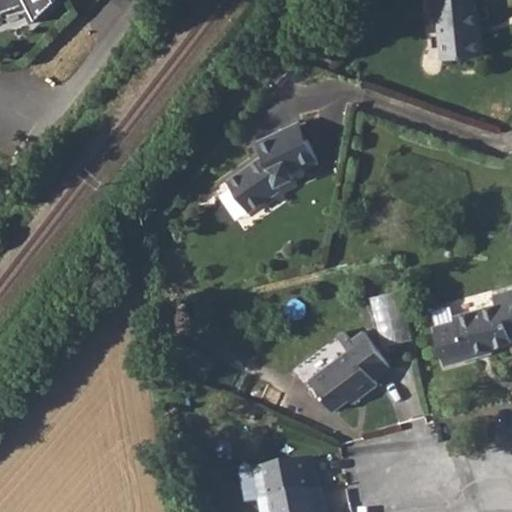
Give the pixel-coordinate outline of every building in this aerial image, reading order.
[(0,0),(0,12),(27,2),(36,19),(55,0),(0,0)] [(479,34),(475,0),(431,0),(432,13),(438,13),(442,59),(484,55),(482,34),(479,34)] [(330,149),(319,127),(308,134),(299,116),(269,132),(275,146),(240,171),(248,183),(262,201),(278,189),(292,179),(290,174),(306,167),(303,161),(314,155),(317,158),(330,149)] [(511,275),(492,281),(494,288),(452,300),(453,307),(434,313),(445,355),(482,345),(480,340),(511,330),(511,275)] [(403,288),(373,295),(384,345),(414,338),(403,288)] [(371,363),(387,349),(361,315),(343,329),(349,337),(310,368),(332,398),(349,384),(354,389),(377,371),(371,363)] [(255,453),(259,484),(317,478),(311,445),(255,453)] [(328,499),(324,477),(317,478),(259,484),(263,509),(270,509),(270,511),(317,511),(316,500),(328,499)]
